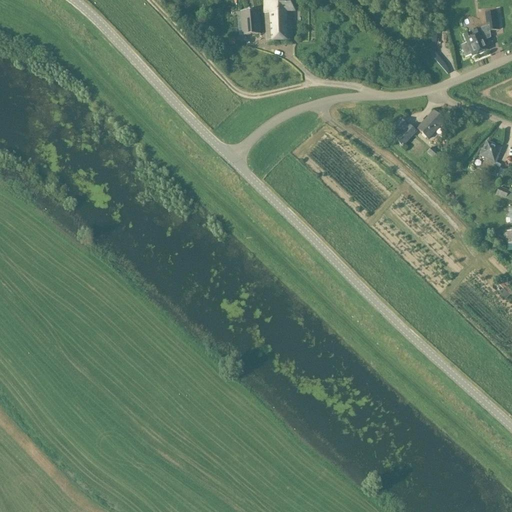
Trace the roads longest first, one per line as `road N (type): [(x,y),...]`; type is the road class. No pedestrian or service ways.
road 1 (unclassified): [(511,434),(403,339),(228,159)]
road 2 (unclassified): [(380,96),(343,88),(238,95),(142,0)]
road 3 (unclassified): [(228,159),(72,0)]
road 4 (unclassified): [(228,159),(291,114),(380,96)]
